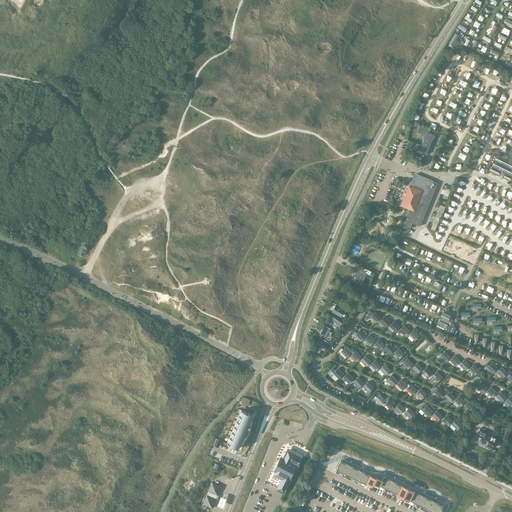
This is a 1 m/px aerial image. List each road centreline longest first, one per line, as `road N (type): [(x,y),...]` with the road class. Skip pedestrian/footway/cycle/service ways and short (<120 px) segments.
road 1 (unclassified): [(226,349),(0,239)]
road 2 (secondary): [(282,373),(369,154)]
road 3 (unclassified): [(303,339),(378,161),(369,154)]
road 4 (secondary): [(369,154),(463,0)]
road 5 (tertiary): [(422,454),(293,389)]
road 6 (tertiary): [(289,398),(422,454)]
